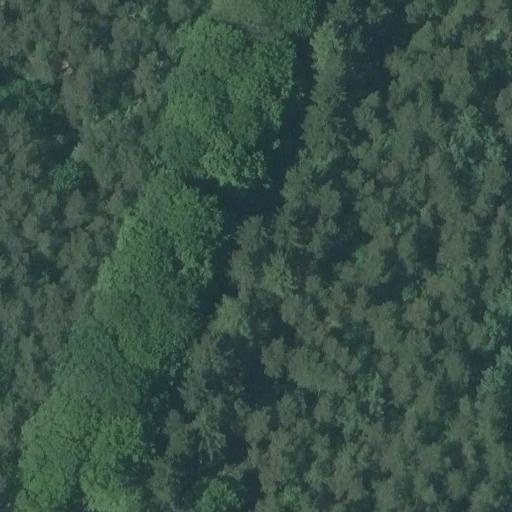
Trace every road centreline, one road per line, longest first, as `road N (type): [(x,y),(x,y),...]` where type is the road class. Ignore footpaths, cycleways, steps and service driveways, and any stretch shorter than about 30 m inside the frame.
road 1 (track): [(280,0),(78,511)]
road 2 (unknown): [(511,132),(362,511)]
road 3 (track): [(511,50),(371,0)]
